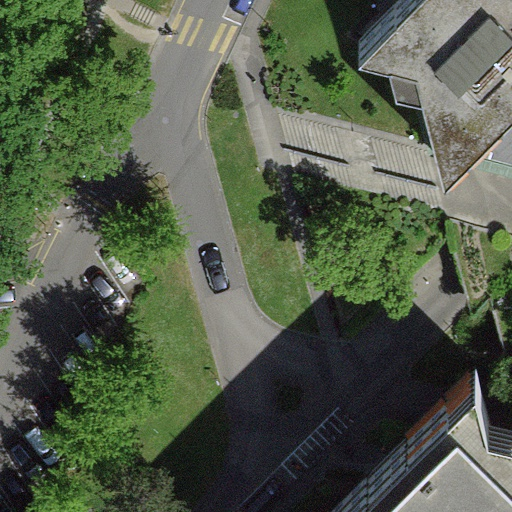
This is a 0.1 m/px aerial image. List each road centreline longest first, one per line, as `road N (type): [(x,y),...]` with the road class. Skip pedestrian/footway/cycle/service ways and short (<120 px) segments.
road 1 (residential): [(211,511),(268,453),(167,97)]
road 2 (residential): [(167,97),(97,201),(0,412)]
